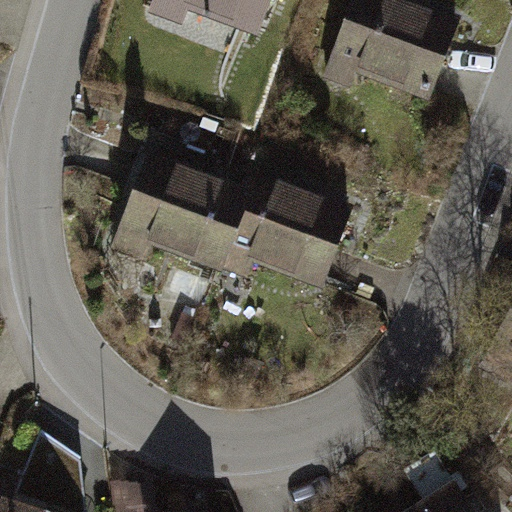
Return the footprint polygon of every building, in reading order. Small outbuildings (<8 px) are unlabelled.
[(297,0),(180,0),(178,6),(284,40),(297,0)] [(475,21),(423,0),(366,0),(348,50),(459,89),(475,21)] [(252,184),(162,156),(138,234),(226,263),(252,184)] [(372,205),(259,167),(231,253),(347,290),(372,205)] [(209,300),(215,274),(170,263),(164,290),(209,300)] [(511,511),(494,480),(437,511),(511,511)] [(89,511),(32,488),(22,511),(89,511)]
